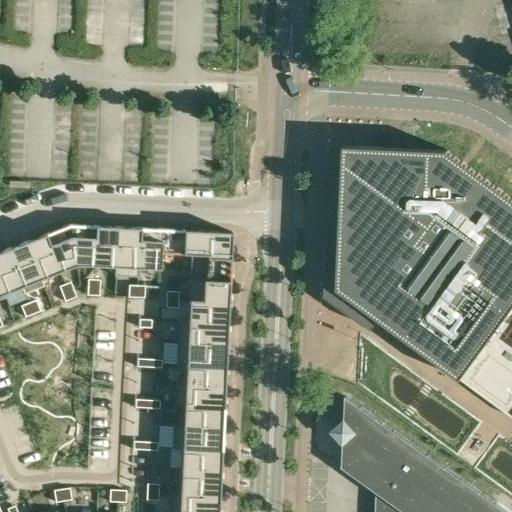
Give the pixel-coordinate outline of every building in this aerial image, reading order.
[(342,145),(336,288),(511,415),(511,197),(445,149),(342,145)] [(68,224),(44,233),(59,271),(75,264),(68,224)] [(96,225),(68,224),(75,264),(94,265),(96,225)] [(96,225),(94,265),(115,266),(117,226),(96,225)] [(117,226),(115,266),(137,267),(139,227),(117,226)] [(139,227),(137,267),(160,268),(160,252),(161,228),(139,227)] [(161,228),(160,252),(190,254),(189,264),(207,265),(208,230),(161,228)] [(189,264),(189,279),(229,281),(231,231),(208,230),(207,265),(189,264)] [(44,233),(25,241),(40,278),(59,271),(44,233)] [(25,241),(6,248),(21,286),(40,278),(25,241)] [(6,248),(0,250),(0,288),(2,293),(21,286),(6,248)] [(87,278),(87,286),(99,287),(99,279),(87,278)] [(189,279),(188,300),(228,301),(229,281),(189,279)] [(69,281),(58,286),(61,293),(72,289),(69,281)] [(128,284),(127,296),(135,297),(136,285),(128,284)] [(136,285),(135,297),(143,297),(144,285),(136,285)] [(87,286),(86,294),(98,295),(99,287),(87,286)] [(72,289),(61,293),(64,301),(75,296),(72,289)] [(166,291),(166,299),(178,299),(178,291),(166,291)] [(35,299),(27,302),(32,314),(39,311),(35,299)] [(166,299),(165,307),(177,307),(178,299),(166,299)] [(188,300),(187,321),(227,323),(228,301),(188,300)] [(27,302),(20,305),(24,316),(32,314),(27,302)] [(139,319),(139,327),(151,327),(151,319),(139,319)] [(187,321),(186,343),(226,345),(227,323),(187,321)] [(186,343),(185,364),(225,366),(226,345),(186,343)] [(137,358),(137,366),(149,367),(149,359),(137,358)] [(149,359),(149,367),(161,367),(161,359),(149,359)] [(185,364),(184,385),(224,387),(225,366),(185,364)] [(184,385),(183,405),(223,407),(224,387),(184,385)] [(509,511),(346,397),(345,420),(333,431),(344,443),(343,467),(394,504),(394,511),(509,511)] [(135,399),(135,407),(147,407),(147,399),(135,399)] [(147,399),(147,407),(159,408),(159,400),(147,399)] [(183,405),(182,425),(222,428),(223,407),(183,405)] [(182,425),(181,447),(221,449),(222,428),(182,425)] [(133,441),(133,449),(145,449),(145,441),(133,441)] [(145,441),(145,449),(157,450),(157,442),(145,441)] [(181,447),(180,469),(220,471),(221,449),(181,447)] [(180,469),(179,493),(219,495),(220,471),(180,469)] [(147,483),(146,491),(158,492),(159,484),(147,483)] [(68,487),(61,489),(63,500),(70,499),(68,487)] [(61,489),(53,490),(55,502),(63,500),(61,489)] [(109,489),(109,501),(117,502),(117,490),(109,489)] [(117,490),(117,502),(125,502),(125,490),(117,490)] [(146,491),(146,499),(158,500),(158,492),(146,491)] [(179,493),(177,511),(217,511),(219,495),(179,493)]
